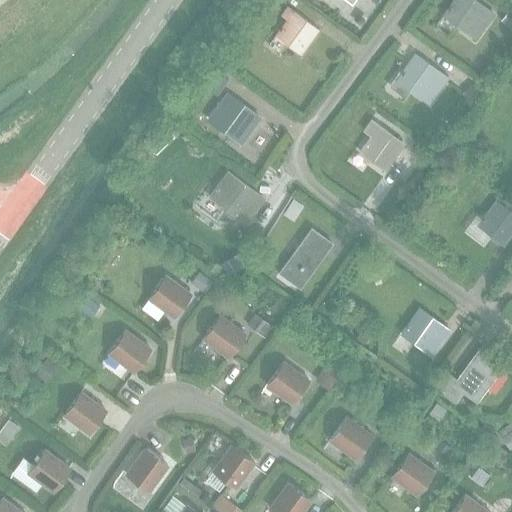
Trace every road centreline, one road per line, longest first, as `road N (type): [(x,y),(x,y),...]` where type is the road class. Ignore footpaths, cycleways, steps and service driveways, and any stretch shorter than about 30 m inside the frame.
road 1 (residential): [(403,0),(303,138),(297,167),(308,184),(511,334)]
road 2 (residential): [(357,511),(332,485),(181,394),(162,394),(145,407),(76,511)]
road 3 (tertiary): [(14,208),(165,0)]
